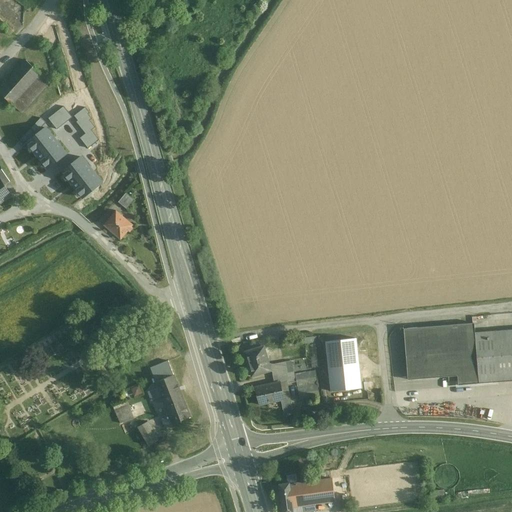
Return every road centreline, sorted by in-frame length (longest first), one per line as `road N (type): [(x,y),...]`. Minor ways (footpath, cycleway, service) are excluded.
road 1 (secondary): [(191,294),(106,0)]
road 2 (tertiary): [(62,511),(238,457)]
road 3 (residential): [(379,319),(205,343)]
road 4 (residential): [(191,294),(162,297),(74,216),(50,208)]
road 5 (tertiary): [(238,457),(391,429)]
road 6 (residential): [(511,307),(379,319)]
road 7 (tertiary): [(391,429),(511,438)]
